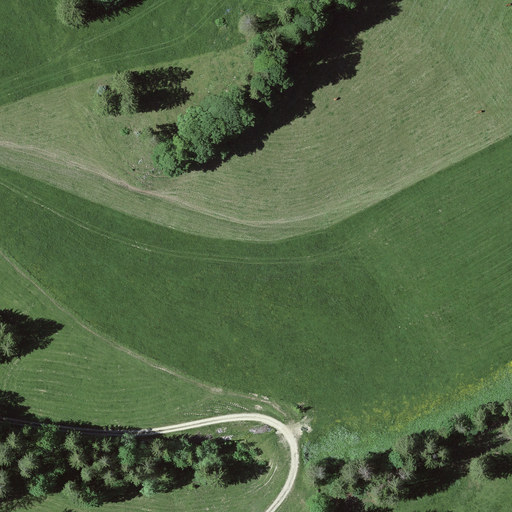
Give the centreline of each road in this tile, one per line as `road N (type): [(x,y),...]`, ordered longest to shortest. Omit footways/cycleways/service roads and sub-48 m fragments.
road 1 (track): [(0,420),(105,435),(264,427),(281,442),(283,471),(255,511)]
road 2 (track): [(0,250),(111,343),(271,400),(281,442)]
